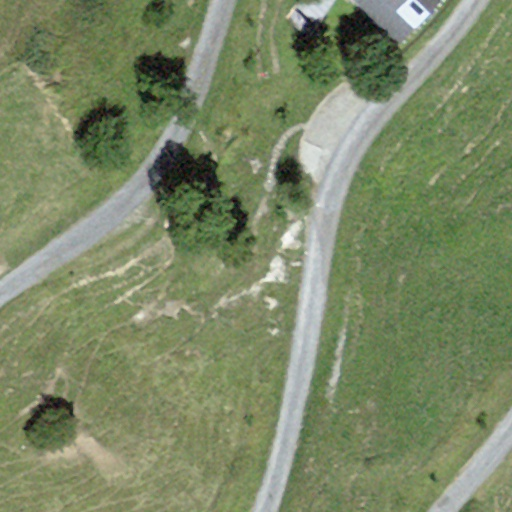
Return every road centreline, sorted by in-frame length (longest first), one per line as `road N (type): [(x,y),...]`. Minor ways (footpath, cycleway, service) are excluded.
road 1 (residential): [(264,511),(337,167),(474,0)]
road 2 (residential): [(223,0),(204,75),(178,133),(137,193),(0,290)]
